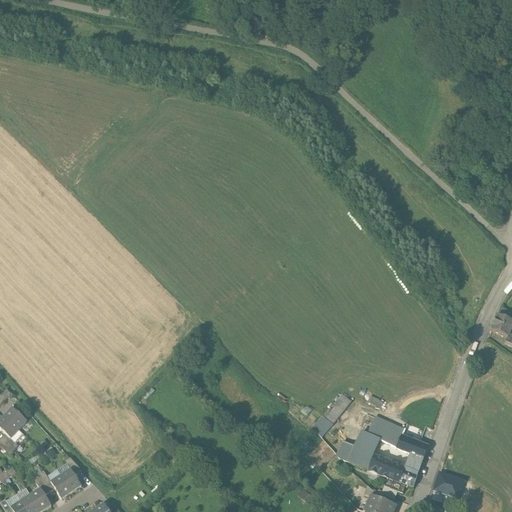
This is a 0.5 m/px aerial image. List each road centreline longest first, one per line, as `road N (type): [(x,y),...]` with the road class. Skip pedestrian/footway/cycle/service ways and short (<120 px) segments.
road 1 (unclassified): [(509,240),(291,49),(41,0)]
road 2 (residential): [(415,511),(481,326),(511,271)]
